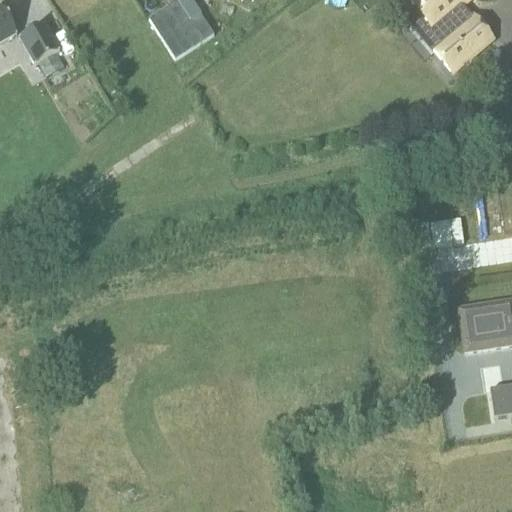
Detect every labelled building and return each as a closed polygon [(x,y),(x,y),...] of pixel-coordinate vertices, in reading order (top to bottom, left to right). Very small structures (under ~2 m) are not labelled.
[(242,0),(239,2),(274,47),(291,33),(265,0),(242,0)] [(406,0),(433,31),(421,41),(430,51),(469,19),(460,9),(470,0),(406,0)] [(214,38),(200,17),(192,23),(179,3),(148,22),(161,42),(175,63),(214,38)] [(0,8),(0,46),(17,37),(0,9),(0,8)] [(452,77),(493,42),(471,17),(469,19),(430,51),(452,77)] [(43,27),(19,41),(35,69),(59,55),(43,27)] [(511,304),(458,313),(465,356),(511,348),(511,304)] [(511,418),(511,389),(490,392),(494,421),(511,418)] [(511,429),(433,443),(438,475),(449,474),(451,484),(511,473),(511,429)] [(105,502),(106,511),(240,511),(245,511),(237,467),(137,485),(139,496),(105,502)]
